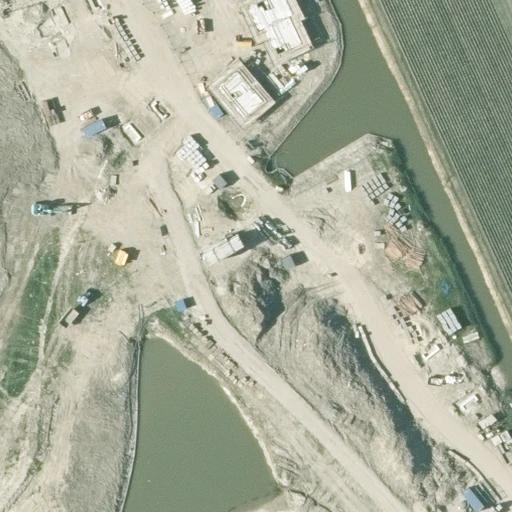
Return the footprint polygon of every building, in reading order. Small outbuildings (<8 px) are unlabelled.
[(26,0),(0,0),(0,9),(5,20),(31,9),(26,0)] [(286,0),(261,0),(246,7),(258,32),(264,29),(289,17),(293,15),(286,0)] [(289,17),(264,29),(277,57),(302,45),(289,17)] [(49,42),(24,53),(39,89),(64,78),(49,42)] [(237,70),(216,88),(243,120),(264,102),(237,70)] [(86,108),(52,133),(68,154),(101,129),(86,108)] [(127,159),(106,190),(130,207),(151,176),(127,159)] [(30,187),(12,221),(39,234),(56,200),(30,187)] [(96,215),(84,240),(120,257),(132,232),(96,215)] [(0,264),(0,292),(25,299),(31,272),(0,264)] [(73,272),(65,298),(102,310),(110,284),(73,272)] [(0,328),(0,355),(12,357),(16,330),(0,328)] [(59,333),(57,361),(98,364),(101,337),(59,333)] [(0,387),(0,425),(6,426),(9,388),(0,387)] [(56,390),(54,417),(93,421),(95,393),(56,390)] [(46,446),(42,473),(81,478),(85,451),(46,446)] [(64,511),(43,497),(32,511),(64,511)]
